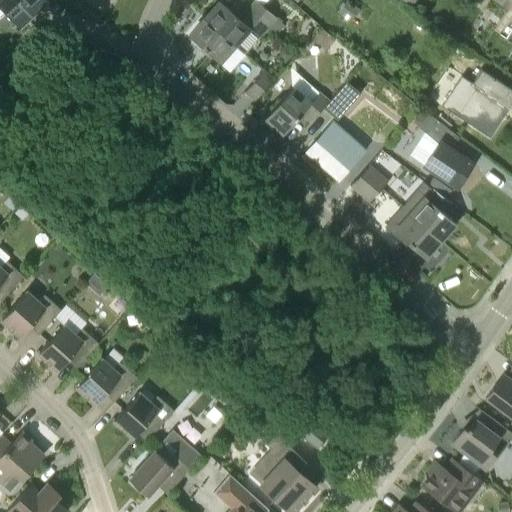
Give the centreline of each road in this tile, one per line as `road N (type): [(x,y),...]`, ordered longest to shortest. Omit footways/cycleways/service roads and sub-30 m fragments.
road 1 (residential): [(476,347),(166,80),(148,45),(165,0)]
road 2 (residential): [(346,511),(476,347)]
road 3 (residential): [(99,511),(70,430),(0,366)]
